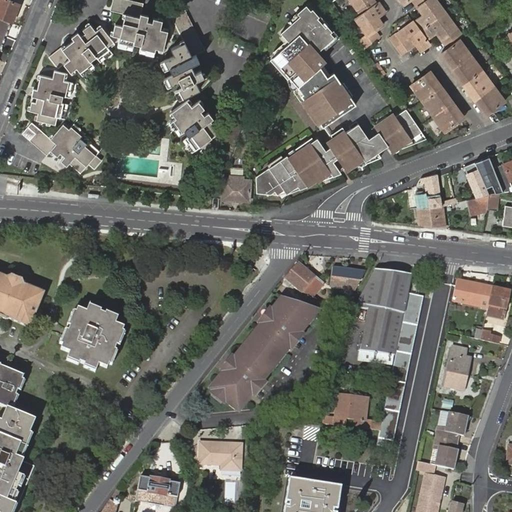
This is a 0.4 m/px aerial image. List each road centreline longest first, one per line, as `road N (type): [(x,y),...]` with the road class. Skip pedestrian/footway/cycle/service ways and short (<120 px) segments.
road 1 (residential): [(89,511),(277,268),(284,246),(311,235)]
road 2 (tertiary): [(311,235),(0,207)]
road 3 (residential): [(488,138),(429,56),(403,72),(381,43),(390,0)]
road 4 (residential): [(311,235),(338,223),(357,191),(488,138)]
road 5 (tertiary): [(511,257),(311,235)]
